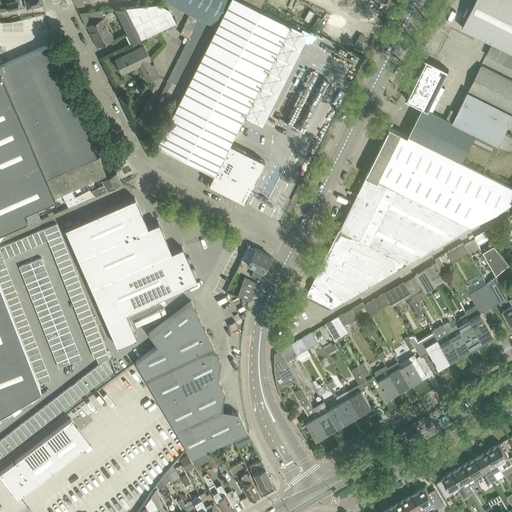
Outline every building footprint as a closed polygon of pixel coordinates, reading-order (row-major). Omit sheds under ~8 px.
[(15,0),(16,1),(6,3),(7,8),(8,11),(42,3),(43,3),(42,0),(15,0)] [(244,200),(247,194),(264,160),(229,142),(289,23),(243,0),(228,0),(156,143),(157,143),(213,172),(208,183),(237,197),(238,197),(244,200)] [(168,0),(199,15),(213,22),(223,0),(168,0)] [(511,0),(475,0),(462,27),(493,42),(509,50),(511,51),(511,0)] [(131,41),(131,42),(175,21),(169,9),(158,3),(115,7),(127,34),(125,35),(129,42),(131,41)] [(79,12),(85,26),(86,26),(88,25),(97,45),(112,37),(105,24),(107,23),(104,17),(101,9),(79,12)] [(199,15),(193,28),(189,37),(160,94),(173,101),(213,22),(199,15)] [(0,236),(4,232),(2,227),(26,217),(23,209),(62,192),(70,188),(86,181),(93,178),(106,173),(97,154),(101,153),(101,152),(104,151),(103,149),(103,148),(88,113),(87,113),(87,114),(70,77),(69,78),(54,42),(53,41),(0,64),(0,236)] [(140,64),(144,72),(147,79),(159,74),(154,64),(151,65),(148,60),(150,59),(143,46),(116,58),(122,72),(140,64)] [(511,51),(509,50),(503,64),(511,68),(511,51)] [(406,98),(423,106),(434,112),(443,94),(446,88),(442,86),(450,70),(426,58),(425,59),(427,59),(419,75),(418,74),(414,82),(415,83),(407,98),(406,98)] [(470,91),(454,122),(476,133),(510,150),(511,146),(511,136),(504,132),(511,116),(511,81),(483,66),(470,91)] [(414,124),(408,135),(462,162),(476,133),(454,122),(434,112),(423,106),(417,118),(415,116),(412,117),(410,120),(411,123),(414,124)] [(390,126),(366,174),(470,226),(511,201),(511,186),(462,162),(408,135),(390,126)] [(104,151),(101,153),(105,161),(110,158),(106,151),(104,151)] [(70,188),(62,192),(68,206),(76,203),(93,196),(120,181),(121,181),(121,180),(116,170),(95,181),(93,178),(86,181),(90,189),(75,197),(70,188)] [(366,174),(340,228),(408,263),(470,226),(366,174)] [(134,197),(65,227),(78,257),(147,226),(134,197)] [(506,217),(496,223),(499,228),(509,222),(506,217)] [(147,226),(78,257),(91,286),(171,251),(158,222),(147,226)] [(56,223),(43,228),(50,245),(63,240),(56,223)] [(37,231),(42,242),(48,239),(43,228),(37,231)] [(332,307),(408,263),(340,228),(309,291),(307,294),(332,307)] [(37,244),(42,242),(37,231),(32,233),(37,244)] [(31,247),(37,244),(32,233),(26,236),(31,247)] [(31,247),(26,236),(21,238),(26,249),(31,247)] [(20,251),(26,249),(21,238),(15,240),(20,251)] [(475,238),(470,241),(476,252),(481,249),(475,238)] [(15,254),(20,251),(15,240),(10,243),(15,254)] [(63,240),(50,245),(52,251),(65,246),(63,240)] [(470,241),(464,244),(469,252),(471,255),(476,252),(470,241)] [(501,241),(495,246),(499,250),(504,245),(501,241)] [(453,262),(469,252),(464,244),(463,242),(447,252),(453,262)] [(483,252),(496,275),(509,264),(494,245),(492,242),(488,244),(490,248),(483,252)] [(10,243),(4,245),(9,256),(15,254),(10,243)] [(248,245),(241,259),(247,262),(247,263),(255,267),(251,275),(258,279),(270,255),(255,247),(255,248),(248,244),(247,245),(248,245)] [(3,259),(9,256),(4,245),(0,246),(0,256),(2,255),(3,259)] [(65,246),(52,251),(54,256),(67,251),(65,246)] [(171,251),(91,286),(117,346),(137,337),(125,312),(197,280),(182,246),(171,251)] [(67,251),(54,256),(57,262),(70,257),(67,251)] [(32,267),(44,263),(41,257),(30,262),(32,267)] [(70,257),(57,262),(59,267),(72,262),(70,257)] [(441,270),(436,261),(425,268),(432,280),(443,274),(441,270)] [(511,261),(509,264),(496,275),(496,276),(500,283),(511,277),(511,276),(511,261)] [(19,266),(21,272),(32,267),(30,262),(19,266)] [(72,262),(59,267),(61,273),(74,268),(72,262)] [(44,263),(32,267),(35,273),(46,268),(44,263)] [(0,275),(9,272),(6,267),(0,269),(0,275)] [(32,267),(21,272),(23,277),(35,273),(32,267)] [(37,278),(48,274),(46,268),(35,273),(37,278)] [(74,268),(61,273),(63,279),(76,274),(74,268)] [(415,274),(416,275),(421,286),(432,280),(425,268),(415,274)] [(0,282),(11,278),(9,272),(0,275),(0,282)] [(35,273),(23,277),(26,283),(37,278),(35,273)] [(39,284),(50,280),(48,274),(37,278),(39,284)] [(76,274),(63,279),(65,284),(78,279),(76,274)] [(423,289),(421,286),(416,275),(405,282),(411,293),(412,295),(423,289)] [(242,298),(249,300),(251,300),(257,282),(244,276),(237,296),(242,297),(242,298)] [(496,276),(488,283),(499,301),(511,324),(511,323),(511,302),(505,292),(500,283),(496,276)] [(0,282),(0,283),(2,288),(13,284),(11,278),(0,282)] [(37,278),(26,283),(28,288),(39,284),(37,278)] [(78,279),(65,284),(68,290),(81,285),(78,279)] [(41,290),(52,285),(50,280),(39,284),(41,290)] [(404,281),(384,292),(390,303),(391,305),(411,293),(405,282),(404,282),(404,281)] [(470,294),(471,295),(481,312),(499,301),(488,283),(470,294)] [(15,289),(13,284),(2,288),(4,294),(15,289)] [(28,288),(30,294),(41,290),(39,284),(28,288)] [(0,412),(40,388),(0,285),(0,412)] [(41,290),(43,295),(54,291),(52,285),(41,290)] [(81,285),(68,290),(70,295),(83,290),(81,285)] [(4,294),(6,299),(17,295),(15,289),(4,294)] [(41,290),(30,294),(32,300),(43,295),(41,290)] [(83,290),(70,295),(72,301),(85,296),(83,290)] [(43,295),(46,301),(57,296),(54,291),(43,295)] [(371,315),(390,303),(384,292),(365,303),(364,301),(363,302),(371,315)] [(20,300),(17,295),(6,299),(8,305),(20,300)] [(43,295),(32,300),(34,305),(46,301),(43,295)] [(459,302),(466,313),(472,324),(482,341),(494,334),(481,312),(471,295),(459,302)] [(48,306),(59,302),(57,296),(46,301),(48,306)] [(85,296),(72,301),(74,307),(87,301),(85,296)] [(20,300),(8,305),(11,310),(22,306),(20,300)] [(157,345),(198,314),(191,300),(191,301),(148,333),(157,345)] [(46,301),(34,305),(37,311),(48,306),(46,301)] [(87,301),(74,307),(76,312),(89,307),(87,301)] [(50,312),(61,308),(59,302),(48,306),(50,312)] [(363,302),(352,308),(360,322),(371,315),(363,302)] [(24,312),(22,306),(11,310),(13,316),(24,312)] [(48,306),(37,311),(39,316),(50,312),(48,306)] [(89,307),(76,312),(78,318),(92,313),(89,307)] [(52,318),(63,313),(61,308),(50,312),(52,318)] [(26,317),(24,312),(13,316),(15,321),(26,317)] [(50,312),(39,316),(41,322),(52,318),(50,312)] [(54,323),(65,319),(63,313),(52,318),(54,323)] [(92,313),(78,318),(81,323),(94,318),(92,313)] [(482,341),(472,324),(466,313),(459,317),(460,319),(456,321),(472,348),(482,341)] [(151,388),(214,347),(198,314),(157,345),(135,361),(151,388)] [(339,315),(332,319),(341,335),(348,332),(339,315)] [(28,323),(26,317),(15,321),(17,327),(28,323)] [(52,318),(41,322),(43,328),(54,323),(52,318)] [(94,318),(81,323),(83,329),(96,324),(94,318)] [(57,329),(68,324),(65,319),(54,323),(57,329)] [(335,339),(341,335),(332,319),(325,323),(335,339)] [(232,331),(238,327),(235,320),(228,324),(232,331)] [(449,321),(443,324),(461,354),(472,348),(458,324),(452,327),(449,321)] [(19,333),(30,328),(28,323),(17,327),(19,333)] [(54,323),(43,328),(45,333),(57,329),(54,323)] [(59,334),(70,330),(68,324),(57,329),(59,334)] [(96,324),(83,329),(85,335),(98,329),(96,324)] [(433,330),(433,331),(450,360),(461,354),(443,324),(433,330)] [(33,334),(30,328),(19,333),(22,338),(33,334)] [(57,329),(45,333),(48,339),(59,334),(57,329)] [(98,329),(85,335),(87,340),(100,335),(98,329)] [(61,340),(72,336),(70,330),(59,334),(61,340)] [(301,337),(308,348),(319,342),(312,331),(301,337)] [(413,342),(415,346),(420,355),(429,350),(435,359),(434,360),(435,363),(437,362),(439,366),(450,360),(433,331),(417,340),(413,342)] [(35,339),(33,334),(22,338),(24,344),(35,339)] [(48,339),(50,344),(61,340),(59,334),(48,339)] [(100,335),(87,340),(89,346),(102,341),(100,335)] [(404,338),(410,349),(415,346),(413,342),(408,335),(404,338)] [(63,346),(74,341),(72,336),(61,340),(63,346)] [(301,337),(291,343),(297,354),(308,348),(301,337)] [(26,349),(37,345),(35,339),(24,344),(26,349)] [(50,344),(52,350),(63,346),(61,340),(50,344)] [(65,351),(76,347),(74,341),(63,346),(65,351)] [(102,341),(89,346),(92,351),(105,346),(102,341)] [(291,343),(279,350),(286,361),(297,354),(291,343)] [(39,351),(37,345),(26,349),(28,355),(39,351)] [(63,346),(52,350),(54,356),(65,351),(63,346)] [(105,346),(92,351),(94,357),(107,352),(105,346)] [(76,347),(65,351),(67,357),(79,352),(76,347)] [(151,388),(162,407),(218,378),(220,360),(214,347),(151,388)] [(286,361),(279,350),(275,352),(274,364),(286,385),(297,379),(286,361)] [(378,353),(381,359),(386,356),(383,350),(378,353)] [(39,351),(28,355),(30,361),(41,356),(39,351)] [(65,351),(54,356),(56,361),(67,357),(65,351)] [(79,352),(67,357),(70,362),(81,358),(79,352)] [(107,352),(94,357),(96,362),(109,357),(107,352)] [(398,362),(400,366),(410,384),(422,377),(418,371),(423,368),(414,353),(398,362)] [(335,358),(338,366),(348,362),(344,354),(335,358)] [(44,362),(41,356),(30,361),(33,366),(44,362)] [(67,357),(56,361),(58,367),(70,362),(67,357)] [(104,359),(95,367),(103,378),(113,370),(104,359)] [(44,362),(33,366),(35,372),(46,367),(44,362)] [(359,365),(365,376),(370,373),(363,362),(359,365)] [(386,368),(399,390),(410,384),(400,366),(398,362),(397,362),(386,368)] [(360,379),(365,376),(359,365),(354,367),(360,379)] [(389,396),(399,390),(386,368),(385,366),(375,372),(389,396)] [(48,373),(46,367),(35,372),(37,377),(48,373)] [(95,367),(90,370),(98,381),(103,378),(95,367)] [(90,370),(85,374),(94,385),(98,381),(90,370)] [(50,379),(48,373),(37,377),(39,383),(50,379)] [(85,374),(80,378),(89,389),(94,385),(85,374)] [(80,378),(76,381),(84,392),(89,389),(80,378)] [(162,407),(176,431),(221,409),(224,392),(218,378),(162,407)] [(328,382),(331,387),(336,384),(333,379),(328,382)] [(346,388),(350,396),(360,413),(372,406),(362,390),(366,388),(361,380),(346,388)] [(76,381),(71,385),(79,396),(84,392),(76,381)] [(71,385),(66,389),(75,400),(79,396),(71,385)] [(317,388),(320,393),(325,390),(322,385),(317,388)] [(328,432),(318,414),(309,400),(306,394),(301,386),(294,390),(302,404),(303,403),(310,415),(305,417),(317,438),(328,432)] [(360,413),(350,396),(346,388),(335,394),(339,402),(349,419),(360,413)] [(66,389),(61,392),(70,403),(75,400),(66,389)] [(311,391),(306,394),(309,400),(314,397),(311,391)] [(61,392),(57,396),(65,407),(70,403),(61,392)] [(57,396),(52,400),(60,411),(65,407),(57,396)] [(52,400),(47,403),(56,414),(60,411),(52,400)] [(339,402),(328,408),(338,426),(349,419),(339,402)] [(47,403),(42,407),(51,418),(56,414),(47,403)] [(42,407),(38,411),(46,422),(51,418),(42,407)] [(328,408),(318,414),(328,432),(338,426),(328,408)] [(234,437),(247,431),(238,412),(221,409),(176,431),(185,447),(192,458),(209,450),(208,449),(234,437)] [(38,411),(33,414),(41,425),(46,422),(38,411)] [(33,414),(28,418),(37,429),(41,425),(33,414)] [(71,418),(0,471),(0,473),(4,479),(17,496),(19,495),(89,442),(71,418)] [(28,418),(23,422),(32,433),(37,429),(28,418)] [(23,422),(19,425),(27,436),(32,433),(23,422)] [(19,425),(14,429),(22,440),(27,436),(19,425)] [(14,429),(9,433),(18,444),(22,440),(14,429)] [(247,431),(234,437),(239,446),(252,440),(247,431)] [(9,433),(4,436),(13,447),(18,444),(9,433)] [(4,436),(0,439),(0,440),(8,451),(13,447),(4,436)] [(0,440),(0,450),(3,455),(8,451),(0,440)] [(511,462),(500,442),(489,449),(501,469),(511,463),(511,462)] [(489,449),(477,455),(492,481),(504,474),(501,469),(489,449)] [(213,456),(209,450),(192,458),(196,466),(208,459),(213,456)] [(187,455),(180,459),(182,464),(187,471),(194,467),(187,455)] [(487,484),(492,481),(477,455),(466,462),(477,481),(483,477),(487,484)] [(178,456),(172,464),(175,468),(179,466),(182,464),(180,459),(178,456)] [(249,463),(260,487),(272,482),(260,458),(249,463)] [(241,484),(249,497),(259,492),(251,478),(252,478),(244,459),(229,468),(233,475),(235,474),(239,479),(243,477),(245,481),(241,484)] [(466,462),(455,469),(470,494),(474,491),(470,485),(477,481),(466,462)] [(172,464),(166,472),(167,474),(170,479),(172,481),(180,477),(177,472),(175,468),(172,464)] [(438,481),(437,482),(446,496),(447,496),(446,495),(452,492),(451,489),(451,488),(457,485),(458,487),(457,488),(463,498),(470,494),(455,469),(443,476),(444,478),(438,481)] [(161,479),(163,483),(170,479),(167,474),(166,472),(161,479)] [(202,476),(206,482),(211,479),(208,473),(202,476)] [(156,485),(157,487),(158,489),(164,485),(163,483),(161,479),(156,485)] [(216,486),(211,479),(206,482),(209,487),(208,487),(223,511),(224,511),(233,507),(231,504),(233,504),(227,492),(221,483),(216,486)] [(425,486),(414,492),(423,509),(430,505),(428,503),(434,500),(425,486)] [(160,496),(156,489),(150,497),(153,501),(160,496)] [(232,489),(227,492),(233,504),(238,500),(232,489)] [(199,494),(209,511),(220,511),(213,500),(209,493),(207,494),(205,491),(199,494)] [(414,492),(402,499),(409,511),(425,511),(423,509),(414,492)] [(209,511),(199,494),(192,498),(193,501),(194,501),(199,511),(209,511)] [(150,497),(145,506),(147,509),(153,501),(150,497)] [(181,497),(177,500),(182,509),(181,511),(182,511),(189,511),(186,506),(182,499),(181,497)] [(409,511),(402,499),(391,506),(394,511),(409,511)] [(199,511),(194,501),(186,506),(189,511),(199,511)] [(498,502),(492,506),(495,511),(504,511),(500,504),(498,502)]
